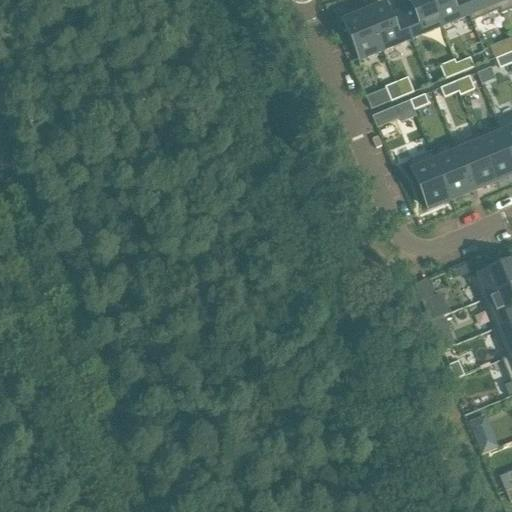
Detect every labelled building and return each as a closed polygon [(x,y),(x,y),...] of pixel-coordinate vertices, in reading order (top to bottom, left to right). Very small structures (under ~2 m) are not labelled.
[(406,11),(400,14),(406,27),(411,41),(440,29),(432,9),(428,0),(408,0),(412,9),(406,11)] [(428,0),(432,9),(440,29),(468,18),(471,24),(471,23),(465,7),(461,0),(428,0)] [(461,0),(465,7),(471,23),(499,12),(501,16),(502,15),(495,0),(461,0)] [(511,0),(495,0),(502,15),(511,11),(511,0)] [(374,33),(383,53),(411,41),(406,27),(400,14),(388,18),(383,6),(366,13),(374,33)] [(366,13),(343,23),(359,62),(383,53),(374,33),(366,13)] [(502,57),(495,60),(495,61),(499,70),(511,64),(511,60),(510,55),(502,57)] [(470,60),(456,65),(460,75),(474,69),(470,60)] [(454,62),(439,68),(445,81),(460,75),(456,65),(454,62)] [(469,78),(454,84),(458,94),(460,97),(474,91),(469,78)] [(407,80),(396,84),(402,99),(413,94),(407,80)] [(396,84),(385,89),(391,103),(402,99),(396,84)] [(454,84),(440,90),(444,100),(458,94),(454,84)] [(424,97),(410,103),(414,112),(428,106),(424,97)] [(409,103),(396,108),(402,123),(416,117),(413,112),(409,103)] [(511,119),(497,126),(496,126),(497,129),(498,128),(501,135),(511,162),(511,119)] [(497,129),(476,137),(478,144),(495,184),(511,176),(511,162),(501,135),(498,128),(497,129)] [(454,147),(453,147),(456,154),(456,153),(473,193),(495,184),(478,144),(476,137),(454,147)] [(430,153),(407,163),(428,212),(451,202),(434,162),(435,162),(432,153),(430,153)] [(435,162),(434,162),(451,202),(473,193),(456,153),(456,154),(435,162)] [(511,263),(471,280),(481,303),(492,298),(511,289),(511,263)] [(511,289),(492,298),(481,303),(482,304),(493,331),(511,323),(511,289)] [(440,297),(422,305),(430,323),(448,315),(440,297)] [(439,320),(430,324),(436,338),(449,333),(443,318),(439,320)] [(511,323),(493,331),(505,360),(511,357),(511,323)] [(505,360),(501,361),(501,362),(511,385),(504,388),(509,399),(511,397),(511,357),(505,360)] [(458,363),(448,367),(454,382),(464,378),(458,363)] [(487,427),(484,419),(471,425),(474,433),(487,427)]
